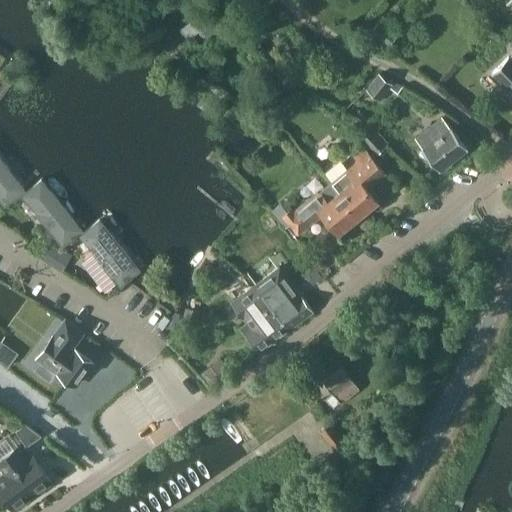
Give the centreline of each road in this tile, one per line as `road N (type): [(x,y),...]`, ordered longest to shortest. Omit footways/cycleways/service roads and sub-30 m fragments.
road 1 (residential): [(196,413),(490,175),(511,171)]
road 2 (tertiary): [(392,511),(511,267)]
road 3 (residential): [(196,413),(102,307),(0,241)]
road 4 (residential): [(52,511),(196,413)]
